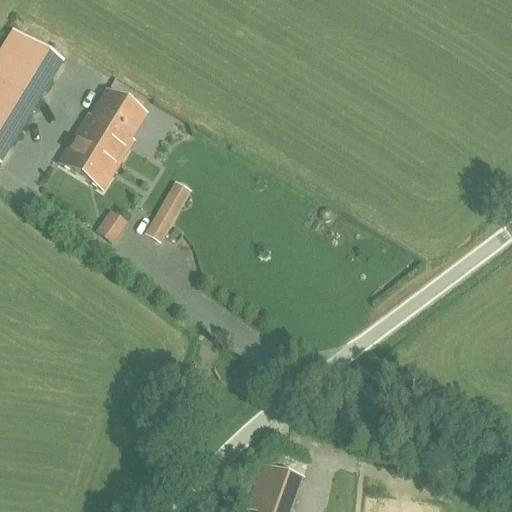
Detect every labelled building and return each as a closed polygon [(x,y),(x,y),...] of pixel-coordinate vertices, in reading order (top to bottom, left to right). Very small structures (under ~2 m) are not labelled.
[(0,167),(7,156),(64,64),(12,33),(0,52),(0,167)] [(131,142),(146,117),(107,94),(92,119),(89,117),(59,166),(104,193),(134,143),(131,142)] [(180,184),(154,241),(172,250),(198,192),(180,184)] [(331,215),(327,212),(322,214),(320,218),(321,222),(325,225),(329,224),(332,220),(331,215)] [(125,218),(109,242),(121,249),(136,225),(125,218)] [(192,431),(199,424),(194,419),(188,427),(192,431)] [(294,511),(306,481),(275,470),(259,511),(294,511)]
